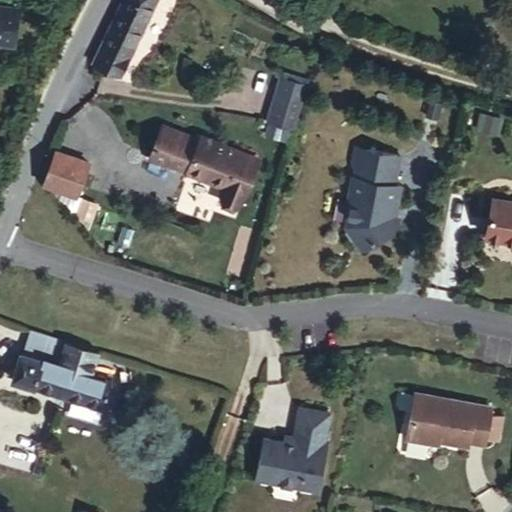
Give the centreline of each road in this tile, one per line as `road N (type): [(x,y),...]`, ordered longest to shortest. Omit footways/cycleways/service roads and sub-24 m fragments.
road 1 (residential): [(0,248),(235,320),(390,303),(511,331)]
road 2 (residential): [(259,0),(358,49),(511,94)]
road 3 (residential): [(99,0),(0,219)]
